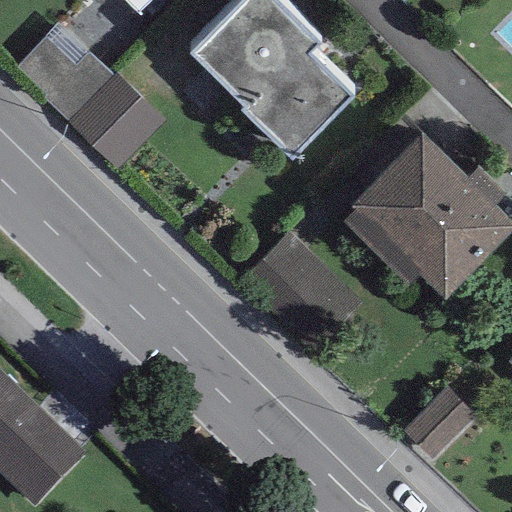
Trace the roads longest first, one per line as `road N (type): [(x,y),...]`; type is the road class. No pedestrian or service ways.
road 1 (residential): [(356,511),(0,164)]
road 2 (residential): [(511,130),(381,0)]
